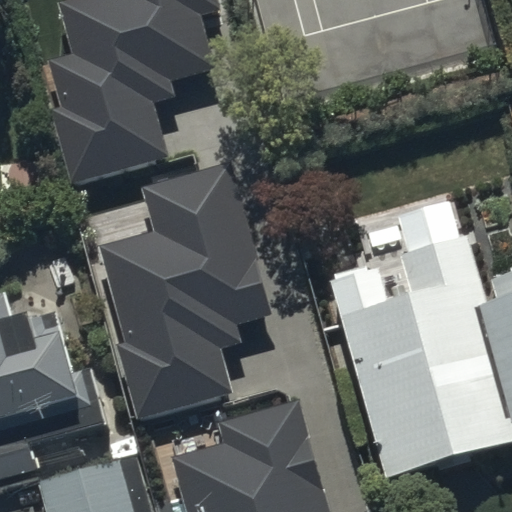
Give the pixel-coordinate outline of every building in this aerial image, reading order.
[(213,0),(81,0),(62,6),(76,55),(48,62),(60,105),(49,108),(72,188),(174,160),(158,103),(177,98),(172,79),(216,67),(200,10),(216,6),(213,0)] [(231,160),(140,185),(153,232),(99,247),(127,344),(120,345),(141,417),(232,391),(220,349),(243,343),(238,327),(275,316),(231,160)] [(380,260),(333,273),(387,477),(511,443),(511,269),(485,277),(472,227),(398,247),(408,285),(388,290),(380,260)] [(7,287),(0,288),(0,482),(42,471),(34,443),(110,421),(93,361),(75,366),(55,296),(13,308),(7,287)] [(329,511),(298,398),(216,421),(223,443),(170,457),(185,511),(329,511)] [(137,511),(121,458),(38,484),(46,511),(137,511)]
